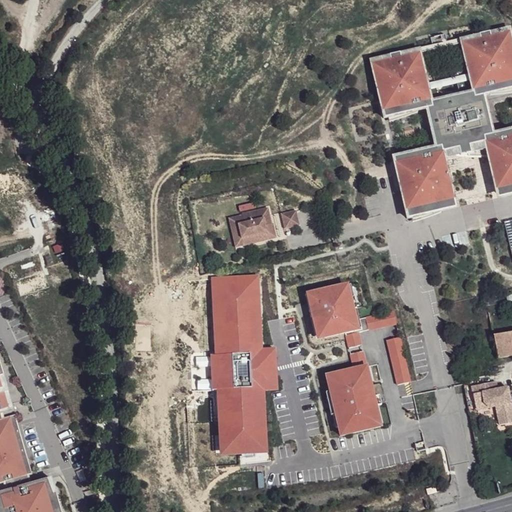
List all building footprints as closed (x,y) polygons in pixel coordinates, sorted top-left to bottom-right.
[(456,198),(460,197),(450,154),(457,152),(466,150),(467,153),(486,149),(487,150),(494,149),(503,188),(507,187),(511,185),(511,130),(489,136),(480,97),(511,89),(511,87),(506,59),(511,57),(511,43),(509,32),(491,36),(489,32),(479,34),(480,39),(461,43),(463,52),(468,51),(475,82),(471,83),(473,93),(445,99),(443,90),(438,91),(431,59),(435,58),(433,50),(414,54),(413,50),(403,52),(404,57),(385,61),(391,86),(401,84),(408,113),(440,106),(450,145),(427,151),(427,170),(416,173),(424,209),(442,205),(441,202),(456,198)] [(479,34),(413,50),(414,54),(433,50),(461,43),(480,39),(479,34)] [(468,51),(463,52),(471,83),(475,82),(468,51)] [(435,58),(431,59),(438,91),(443,90),(435,58)] [(401,84),(391,86),(398,116),(408,113),(401,84)] [(459,158),(495,155),(494,149),(487,150),(486,149),(467,153),(466,150),(457,152),(459,158)] [(458,206),(456,198),(441,202),(442,205),(424,209),(416,173),(427,170),(427,151),(408,155),(422,214),(458,206)] [(239,212),(240,214),(241,220),(235,222),(237,228),(240,245),(268,239),(264,224),(271,223),(270,217),(267,205),(239,212)] [(296,211),(281,214),(284,230),(299,226),(296,211)] [(241,220),(240,214),(228,217),(231,229),(235,246),(240,245),(237,228),(235,222),(241,220)] [(271,223),(264,224),(268,239),(275,237),(274,235),(271,223)] [(257,279),(217,280),(217,281),(218,352),(218,354),(210,354),(211,388),(215,388),(219,388),(220,449),(220,451),(260,450),(260,448),(259,387),(263,387),(268,387),(267,375),(265,375),(264,364),(267,364),(267,352),(262,353),(258,353),(257,279)] [(345,286),(307,294),(311,310),(307,311),(309,319),(313,318),(316,332),(320,331),(322,340),(343,334),(356,332),(345,286)] [(392,313),(358,321),(361,333),(395,325),(392,313)] [(320,331),(316,332),(313,318),(309,319),(314,341),(322,340),(320,331)] [(356,332),(343,334),(346,348),(359,346),(356,332)] [(511,332),(491,337),(495,360),(511,356),(511,332)] [(398,339),(385,341),(396,386),(408,383),(398,339)] [(267,375),(268,387),(273,387),(272,352),(267,352),(267,364),(264,364),(265,375),(267,375)] [(360,353),(348,356),(352,370),(364,367),(360,353)] [(482,365),(474,366),(476,375),(484,373),(482,365)] [(352,370),(327,376),(330,392),(329,392),(331,399),(332,407),(327,408),(329,416),(330,416),(334,415),(337,428),(336,429),(338,437),(373,429),(368,408),(373,407),(371,398),(364,367),(352,370)] [(0,384),(3,384),(0,374),(0,482),(5,481),(8,491),(0,493),(0,511),(60,511),(55,494),(52,494),(46,479),(29,484),(26,475),(30,473),(13,417),(3,420),(0,420),(0,419),(0,409),(6,408),(0,387),(0,384)] [(493,382),(469,387),(472,407),(481,405),(487,409),(493,408),(497,426),(511,423),(511,421),(505,388),(495,390),(493,382)] [(10,407),(3,384),(0,384),(0,387),(6,408),(10,407)] [(377,396),(371,398),(373,407),(379,405),(377,396)] [(373,407),(368,408),(373,429),(378,428),(373,407)] [(55,494),(50,478),(46,479),(52,494),(55,494)] [(432,488),(424,490),(425,497),(434,494),(432,488)]
